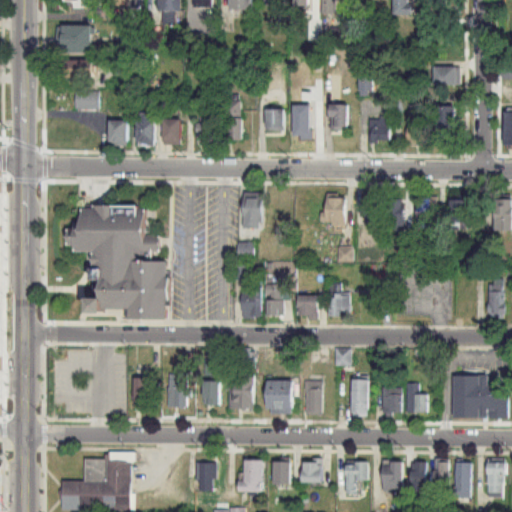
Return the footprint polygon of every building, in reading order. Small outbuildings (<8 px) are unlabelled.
[(63,0),(64,10),(96,10),(96,0),(63,0)] [(181,0),(159,0),(159,12),(181,12),(181,0)] [(252,0),(230,0),(231,12),(252,12),(252,0)] [(321,0),(322,15),(337,15),(337,0),(321,0)] [(345,0),(345,13),(358,13),(357,0),(345,0)] [(395,0),(396,16),(414,16),(414,0),(395,0)] [(92,27),(59,27),(59,53),(92,53),(92,27)] [(94,60),(62,60),(62,79),(94,79),(94,60)] [(460,86),(460,68),(435,68),(435,86),(460,86)] [(374,92),(374,70),(361,70),(361,92),(374,92)] [(100,92),(76,92),(76,110),(100,110),(100,92)] [(227,142),(243,142),(243,102),(227,102),(227,142)] [(349,106),(331,106),(331,130),(349,130),(349,106)] [(454,108),(437,108),(437,142),(454,142),(454,108)] [(199,145),(216,145),(216,111),(199,111),(199,145)] [(285,111),(267,111),(267,133),(285,133),(285,111)] [(427,111),(409,111),(409,145),(427,145),(427,111)] [(139,147),(155,147),(155,114),(139,114),(139,147)] [(392,116),(372,116),(372,142),(392,142),(392,116)] [(109,146),(128,146),(128,121),(109,121),(109,146)] [(182,121),(163,121),(163,146),(182,146),(182,121)] [(243,228),(265,228),(265,193),(243,193),(243,228)] [(294,226),(294,195),(275,195),(275,226),(294,226)] [(327,224),(346,225),(346,197),(327,196),(327,224)] [(435,229),(435,197),(418,197),(418,229),(435,229)] [(511,197),(495,198),(495,230),(511,229),(511,197)] [(362,198),(362,224),(383,224),(383,198),(362,198)] [(389,198),(389,230),(405,230),(405,198),(389,198)] [(468,198),(450,198),(450,229),(468,229),(468,198)] [(90,308),(129,309),(129,318),(168,318),(169,260),(158,260),(158,243),(144,243),(145,205),(81,204),(80,234),(71,234),(71,251),(91,251),(90,308)] [(341,247),(341,257),(353,257),(353,247),(341,247)] [(490,316),(504,316),(504,279),(490,279),(490,316)] [(343,283),(331,283),(331,316),(352,316),(352,294),(343,294),(343,283)] [(290,285),(268,285),(268,315),(290,315),(290,285)] [(245,288),(245,318),(263,318),(263,288),(245,288)] [(320,295),(301,295),(301,318),(320,318),(320,295)] [(353,349),(338,349),(338,365),(353,365),(353,349)] [(254,350),(242,350),(243,364),(255,363),(254,350)] [(234,408),(256,408),(256,372),(234,372),(234,408)] [(509,418),(509,376),(454,376),(454,418),(509,418)] [(169,407),(189,407),(189,377),(169,377),(169,407)] [(135,378),(135,407),(158,407),(158,378),(135,378)] [(268,411),(295,411),(295,379),(268,379),(268,411)] [(369,379),(353,379),(353,415),(369,415),(369,379)] [(205,404),(221,404),(221,380),(205,380),(205,404)] [(309,412),(323,412),(323,382),(309,382),(309,412)] [(407,413),(429,413),(429,394),(417,393),(417,384),(408,383),(407,413)] [(403,413),(403,387),(383,387),(383,413),(403,413)] [(64,509),(133,510),(133,452),(107,451),(107,458),(86,458),(85,481),(64,480),(64,509)] [(265,490),(265,459),(244,459),(244,490),(265,490)] [(304,482),(323,482),(323,460),(304,460),(304,482)] [(275,483),(292,483),(292,461),(275,461),(275,483)] [(384,491),(403,491),(403,461),(384,461),(384,491)] [(412,461),(412,492),(428,492),(428,461),(412,461)] [(451,461),(435,461),(435,496),(451,496),(451,461)] [(216,462),(200,462),(200,490),(216,490),(216,462)] [(369,479),(369,462),(347,462),(347,494),(361,494),(361,479),(369,479)] [(473,497),(473,462),(457,462),(457,497),(473,497)] [(489,497),(506,497),(506,462),(489,462),(489,497)]
